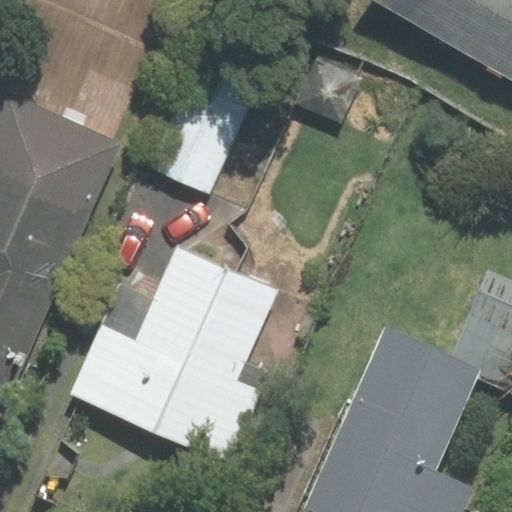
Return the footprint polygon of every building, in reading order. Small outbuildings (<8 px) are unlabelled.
[(36,0),(4,78),(9,97),(0,118),(0,383),(7,386),(110,147),(101,143),(161,0),(36,0)] [(511,0),(373,0),(511,75),(511,0)] [(210,193),(258,83),(200,58),(152,168),(210,193)] [(76,392),(233,459),(262,392),(236,381),(275,292),(179,251),(157,301),(122,286),(76,392)] [(511,282),(488,272),(452,357),(481,369),(477,377),(511,392),(511,282)] [(464,511),(475,489),(435,472),(477,377),(481,369),(452,357),(387,328),(309,507),(320,511),(464,511)]
